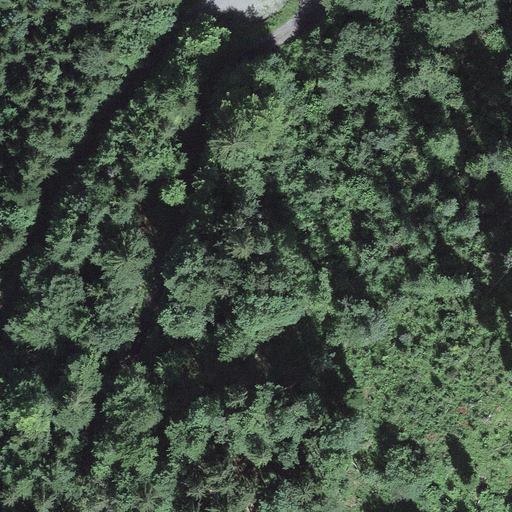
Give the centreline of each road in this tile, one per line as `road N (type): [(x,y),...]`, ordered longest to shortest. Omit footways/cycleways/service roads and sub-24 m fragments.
road 1 (track): [(307,0),(285,32),(211,83),(183,201),(88,461),(97,511)]
road 2 (track): [(0,311),(89,137),(178,22),(206,0)]
